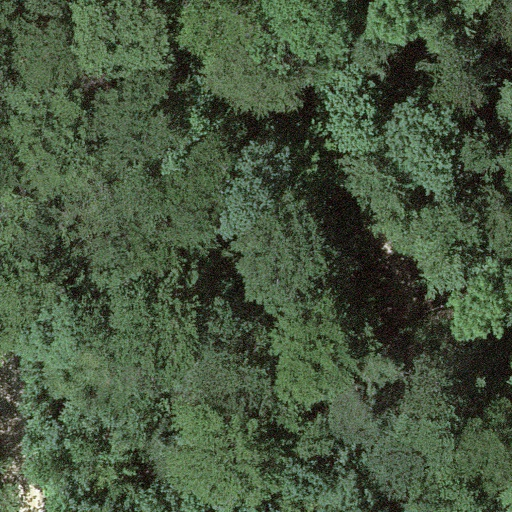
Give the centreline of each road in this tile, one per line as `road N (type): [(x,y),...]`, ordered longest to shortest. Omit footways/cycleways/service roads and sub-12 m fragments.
road 1 (track): [(385,511),(385,438),(404,298),(385,197),(322,0)]
road 2 (track): [(0,332),(32,511)]
